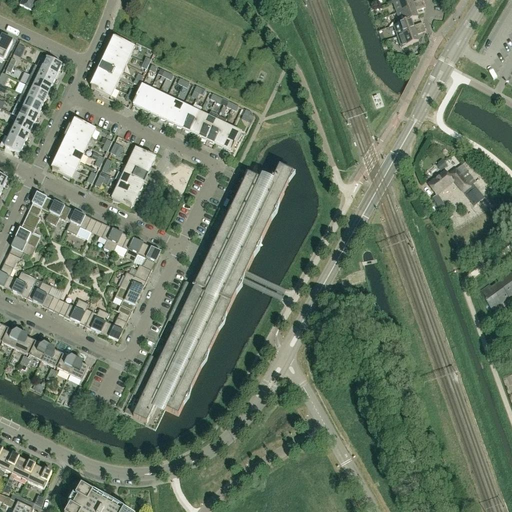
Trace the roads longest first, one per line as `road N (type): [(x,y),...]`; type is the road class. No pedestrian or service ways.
road 1 (tertiary): [(284,358),(482,0)]
road 2 (tertiary): [(284,358),(237,428),(174,470),(132,476),(67,458)]
road 3 (residential): [(179,248),(219,167),(71,97)]
road 4 (residential): [(179,248),(31,178)]
road 5 (unclassified): [(206,511),(237,479),(324,425)]
road 6 (residential): [(122,361),(0,305)]
road 7 (residential): [(122,361),(179,248)]
